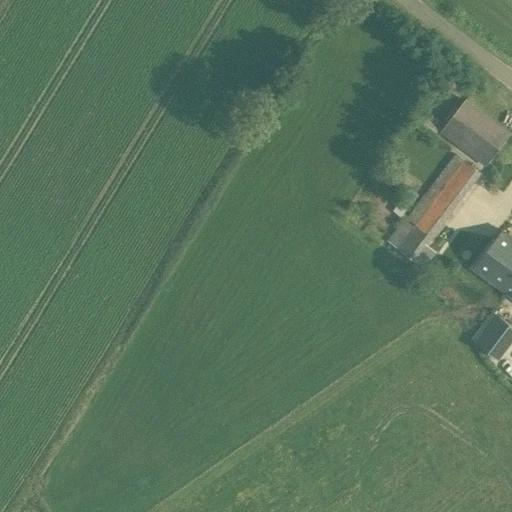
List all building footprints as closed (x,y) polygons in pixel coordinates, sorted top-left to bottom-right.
[(440,133),(485,167),(511,132),(466,99),(440,133)] [(443,170),(469,190),(482,173),(456,154),(443,170)] [(404,219),(387,241),(415,262),(416,261),(420,265),(433,249),(427,246),(448,219),(422,199),(408,215),(404,212),(411,203),(403,198),(392,211),(404,219)] [(511,236),(503,229),(474,268),(506,293),(509,289),(511,290),(511,236)] [(499,360),(511,342),(511,325),(494,313),(473,341),(499,360)]
